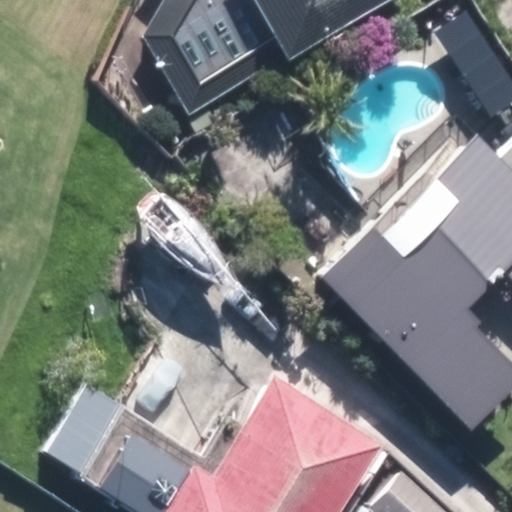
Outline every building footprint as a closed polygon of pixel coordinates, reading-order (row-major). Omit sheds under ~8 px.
[(157,0),(136,35),(180,109),(367,0),(157,0)] [(293,177),(252,125),(199,167),(240,218),(293,177)] [(511,183),(460,134),(313,285),(453,419),(504,366),(444,309),(486,266),(511,291),(511,183)] [(321,511),(362,448),(259,383),(198,478),(177,465),(146,511),(321,511)] [(440,511),(391,470),(356,511),(440,511)]
